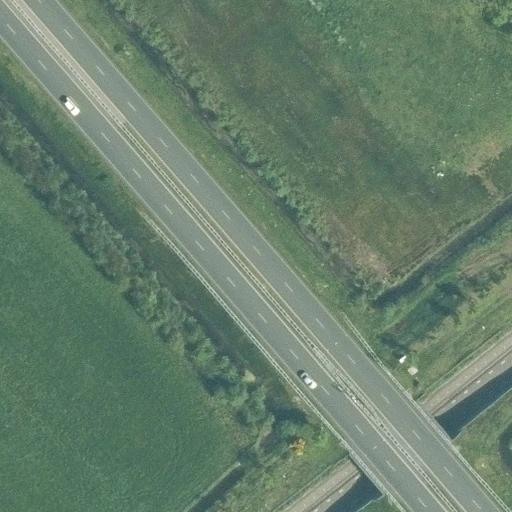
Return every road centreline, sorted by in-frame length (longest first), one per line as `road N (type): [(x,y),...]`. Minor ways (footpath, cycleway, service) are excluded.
road 1 (trunk): [(483,511),(38,0)]
road 2 (trunk): [(0,17),(431,511)]
road 3 (unclassified): [(328,511),(511,366)]
